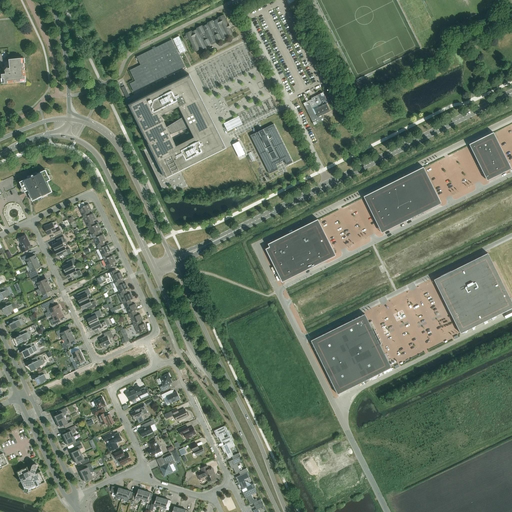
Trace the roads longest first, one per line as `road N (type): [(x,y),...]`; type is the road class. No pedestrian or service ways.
road 1 (unclassified): [(511,174),(277,290),(301,339)]
road 2 (primary): [(286,511),(172,260)]
road 3 (primary): [(153,268),(277,511)]
road 4 (unclassified): [(301,339),(511,235)]
road 5 (residential): [(145,340),(154,319),(92,194),(30,220)]
road 6 (residential): [(145,340),(98,363),(30,220)]
road 7 (secondary): [(329,184),(511,92)]
road 8 (unclassified): [(387,511),(301,339)]
road 9 (unclassified): [(329,184),(246,19)]
road 10 (primary): [(172,260),(118,147),(69,119)]
road 11 (secondary): [(172,260),(329,184)]
road 12 (primary): [(66,136),(98,158),(153,268)]
road 13 (residential): [(157,366),(173,361),(231,483)]
road 14 (residential): [(144,465),(114,391),(157,366)]
road 15 (secondary): [(69,119),(50,0)]
